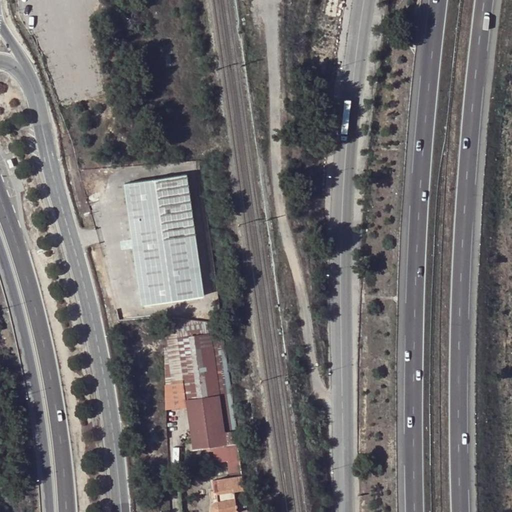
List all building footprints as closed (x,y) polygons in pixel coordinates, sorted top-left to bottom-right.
[(124,183),(141,305),(203,296),(185,174),(124,183)] [(162,317),(165,346),(178,345),(177,338),(221,332),(220,323),(162,317)] [(183,380),(185,399),(229,393),(221,332),(177,338),(178,345),(183,380)] [(183,380),(178,345),(165,346),(162,347),(163,382),(183,380)] [(237,444),(229,393),(185,399),(193,449),(213,447),(225,445),(237,444)] [(246,511),(237,444),(225,445),(227,460),(230,478),(212,481),(214,492),(215,492),(216,501),(215,501),(213,502),(212,504),(211,505),(211,507),(210,509),(211,511),(246,511)] [(215,461),(227,460),(225,445),(213,447),(215,461)]
